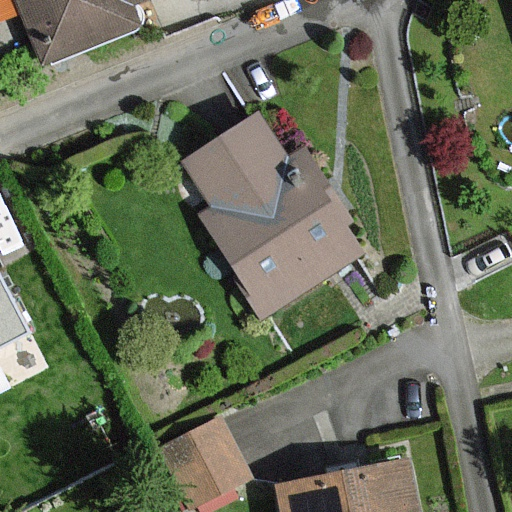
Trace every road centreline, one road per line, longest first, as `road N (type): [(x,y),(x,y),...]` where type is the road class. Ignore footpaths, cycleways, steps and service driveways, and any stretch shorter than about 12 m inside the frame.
road 1 (residential): [(483,511),(378,0)]
road 2 (residential): [(331,0),(0,126)]
